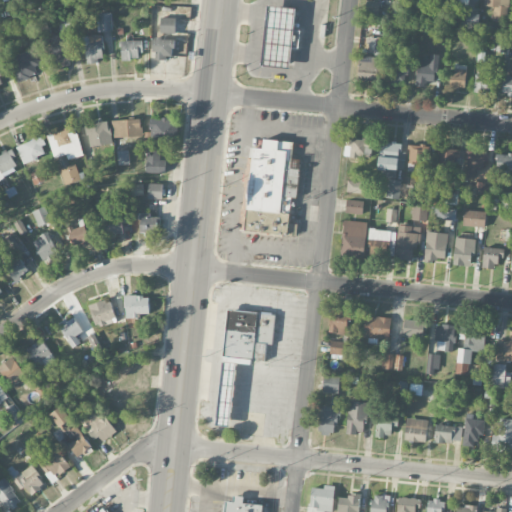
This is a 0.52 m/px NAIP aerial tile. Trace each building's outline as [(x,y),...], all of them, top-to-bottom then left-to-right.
[(506,0),(483,0),(483,6),(493,6),(493,19),(505,20),(506,0)] [(294,29),(296,7),(267,5),(262,65),(290,68),(292,49),(298,49),(300,30),(294,29)] [(98,14),(99,32),(112,32),(111,13),(98,14)] [(160,34),(176,34),(176,18),(161,17),(160,34)] [(48,39),(49,24),(35,23),(35,38),(48,39)] [(83,37),(86,63),(104,61),(101,35),(83,37)] [(370,54),(384,54),(384,39),(370,38),(370,54)] [(174,39),(154,39),(154,59),(174,59),(174,39)] [(142,41),(121,41),(121,60),(142,60),(142,41)] [(59,51),(59,46),(50,47),(52,69),(72,67),(71,49),(59,51)] [(35,66),(39,65),(33,50),(9,59),(18,83),(38,75),(35,66)] [(430,60),(418,60),(417,85),(437,85),(438,55),(430,55),(430,60)] [(382,57),(359,57),(358,79),(381,80),(382,57)] [(407,64),(391,64),(391,84),(406,84),(407,64)] [(465,86),(466,65),(452,65),(451,86),(465,86)] [(496,92),(496,75),(475,74),(474,91),(496,92)] [(511,93),(511,75),(502,75),(502,93),(511,93)] [(151,118),(150,143),(177,144),(178,119),(151,118)] [(90,148),(113,143),(108,120),(85,125),(90,148)] [(142,136),(141,120),(112,121),(113,138),(142,136)] [(48,133),(53,158),(67,155),(68,159),(82,156),(77,128),(48,133)] [(17,146),(22,164),(47,155),(42,138),(17,146)] [(293,142),(263,139),(263,148),(251,147),(243,231),(294,236),(295,223),(293,223),(299,159),(291,159),(293,142)] [(350,139),(350,146),(345,146),(345,157),(371,158),(372,140),(350,139)] [(400,143),(381,142),(379,177),(398,178),(400,143)] [(409,145),(408,164),(426,165),(427,145),(409,145)] [(161,148),(146,147),(146,173),(166,173),(166,160),(161,160),(161,148)] [(440,166),(459,166),(459,149),(441,149),(440,166)] [(487,152),(466,150),(464,176),(474,177),(475,168),(485,169),(487,152)] [(0,178),(20,169),(11,151),(0,156),(0,178)] [(117,151),(118,165),(129,164),(128,151),(117,151)] [(511,154),(495,154),(494,171),(511,171),(511,154)] [(64,185),(80,181),(76,165),(61,168),(64,185)] [(400,199),(401,180),(387,180),(386,198),(400,199)] [(366,182),(348,181),(347,193),(365,194),(366,182)] [(489,182),(471,181),(470,194),(488,194),(489,182)] [(148,199),(163,200),(163,184),(149,184),(148,199)] [(362,214),(363,201),(346,200),(345,213),(362,214)] [(412,221),(427,221),(428,205),(413,205),(412,221)] [(33,212),(39,227),(52,222),(46,206),(33,212)] [(429,218),(455,222),(457,210),(431,206),(429,218)] [(486,211),(463,209),(461,225),(485,227),(486,211)] [(123,235),(120,213),(104,215),(106,237),(123,235)] [(141,235),(158,235),(158,217),(152,217),(152,213),(141,213),(141,235)] [(342,257),(365,258),(366,222),(342,221),(342,257)] [(90,241),(85,224),(68,230),(73,247),(90,241)] [(421,227),(398,226),(396,258),(413,259),(414,246),(420,246),(421,227)] [(390,231),(369,230),(368,256),(389,256),(390,231)] [(424,259),(444,262),(448,234),(428,231),(424,259)] [(57,256),(50,235),(34,240),(41,262),(57,256)] [(453,265),(473,265),(474,238),(454,238),(453,265)] [(497,268),(497,257),(503,257),(503,247),(482,247),(482,268),(497,268)] [(15,282),(29,272),(19,256),(4,267),(15,282)] [(149,296),(125,296),(126,319),(140,318),(139,314),(149,314),(149,296)] [(110,299),(89,306),(96,328),(117,322),(110,299)] [(227,308),(216,426),(230,427),(237,360),(270,363),(275,313),(227,308)] [(350,311),(331,310),(329,333),(348,335),(350,311)] [(76,336),(82,333),(75,316),(59,323),(71,349),(80,344),(76,336)] [(390,339),(390,317),(365,317),(364,338),(390,339)] [(423,338),(425,322),(405,319),(403,336),(423,338)] [(437,325),(435,351),(454,352),(456,326),(437,325)] [(469,374),(471,351),(485,352),(487,332),(460,330),(459,338),(464,338),(463,348),(457,347),(455,373),(469,374)] [(511,330),(508,330),(508,339),(498,339),(497,360),(511,360),(511,330)] [(24,351),(36,370),(55,359),(43,339),(24,351)] [(346,356),(348,343),(331,340),(329,354),(346,356)] [(403,355),(385,354),(384,370),(402,371),(403,355)] [(441,355),(429,354),(426,373),(438,375),(441,355)] [(27,375),(13,357),(0,366),(0,371),(11,387),(27,375)] [(510,364),(494,363),(493,387),(509,388),(510,364)] [(339,394),(340,375),(323,375),(322,393),(339,394)] [(422,396),(423,386),(410,384),(409,395),(422,396)] [(0,404),(9,397),(0,386),(0,404)] [(346,433),(364,435),(367,403),(349,401),(346,433)] [(62,431),(73,424),(61,407),(51,414),(62,431)] [(337,408),(321,407),(319,434),(336,435),(337,408)] [(96,444),(115,431),(100,410),(82,423),(96,444)] [(376,437),(392,437),(392,417),(376,416),(376,437)] [(484,437),(484,419),(464,418),(463,445),(475,446),(475,437),(484,437)] [(511,418),(499,418),(498,450),(511,450),(511,418)] [(427,443),(428,420),(406,419),(405,442),(427,443)] [(451,440),(462,441),(463,426),(436,425),(435,443),(450,444),(451,440)] [(77,457),(91,449),(84,436),(69,444),(77,457)] [(42,461),(55,478),(70,467),(57,450),(42,461)] [(0,510),(1,511),(6,511),(21,503),(6,479),(0,483),(0,510)] [(323,511),(324,511),(332,511),(334,486),(324,485),(324,489),(311,488),(308,511),(323,511)] [(359,511),(360,495),(338,494),(337,511),(359,511)] [(224,511),(262,511),(263,505),(244,504),(245,496),(234,495),(233,502),(225,502),(224,511)] [(371,511),(387,511),(389,496),(373,495),(371,511)] [(396,511),(413,511),(414,508),(420,509),(421,500),(400,496),(396,511)] [(442,511),(443,501),(427,500),(426,511),(442,511)]
